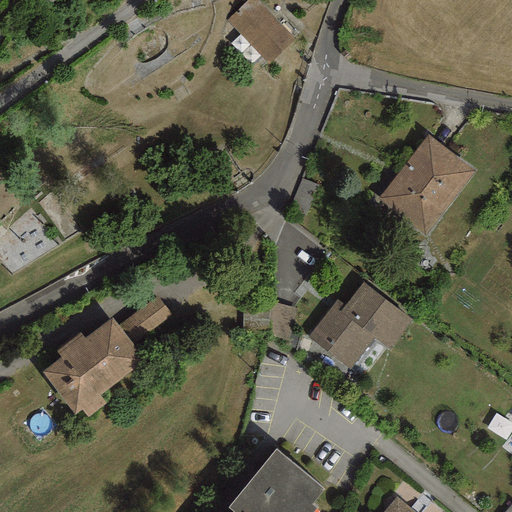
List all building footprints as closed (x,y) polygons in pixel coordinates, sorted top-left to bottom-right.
[(296,38),(257,0),(250,0),(229,21),(271,63),(296,38)] [(428,134),(377,200),(424,235),(475,170),(428,134)] [(336,299),(307,338),(349,370),(373,338),(389,350),(412,320),(362,282),(344,305),(336,299)] [(157,297),(118,326),(135,349),(174,320),(157,297)] [(270,333),(294,332),(293,305),(269,306),(270,333)] [(79,333),(55,351),(60,357),(41,371),(73,414),(80,409),(86,417),(105,404),(99,396),(144,362),(135,349),(118,326),(111,318),(83,339),(79,333)] [(275,450),(228,507),(234,511),(313,511),(316,509),(311,505),(323,490),(275,450)] [(413,511),(395,497),(382,511),(413,511)]
